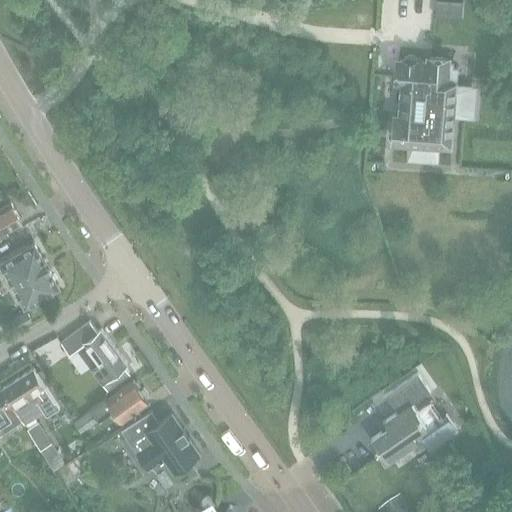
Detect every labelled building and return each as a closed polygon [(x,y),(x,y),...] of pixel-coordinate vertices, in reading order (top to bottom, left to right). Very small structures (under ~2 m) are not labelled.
[(452,143),(458,64),(453,64),(453,59),(448,59),(448,57),(430,56),(430,59),(418,58),(418,57),(414,53),(407,53),(404,55),(404,57),(399,57),(398,77),(402,77),(400,114),(397,113),(396,139),(452,143)] [(0,231),(21,220),(9,199),(0,203),(0,231)] [(25,304),(59,284),(33,240),(0,259),(0,263),(23,304),(24,303),(25,304)] [(17,327),(32,319),(27,310),(13,318),(17,327)] [(107,389),(129,372),(124,365),(127,363),(101,328),(97,331),(90,321),(61,342),(69,353),(85,341),(95,355),(91,358),(96,364),(91,367),(107,389)] [(45,385),(34,366),(1,387),(19,414),(44,399),(38,390),(45,385)] [(389,427),(373,438),(388,460),(426,435),(433,446),(457,430),(449,419),(442,424),(430,405),(418,413),(411,402),(430,390),(418,373),(389,393),(401,411),(385,421),(389,427)] [(100,419),(114,408),(122,421),(149,399),(134,378),(107,398),(106,397),(91,408),(100,419)] [(19,414),(1,387),(0,387),(0,433),(22,420),(18,414),(19,414)] [(150,409),(126,424),(143,447),(139,450),(149,465),(159,458),(177,484),(198,470),(190,459),(200,452),(172,411),(158,421),(150,409)] [(27,428),(53,470),(65,462),(39,421),(27,428)] [(143,461),(121,427),(106,437),(128,471),(143,461)]
